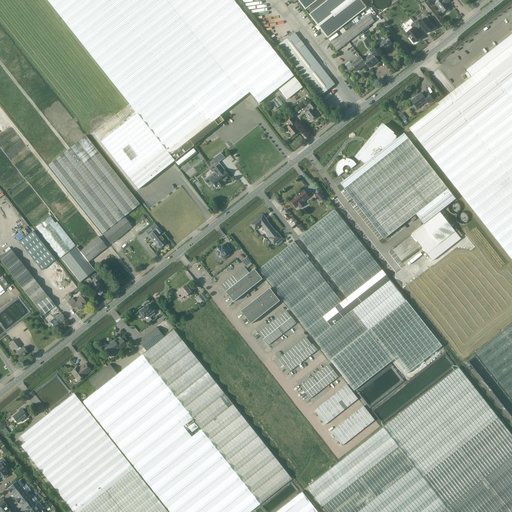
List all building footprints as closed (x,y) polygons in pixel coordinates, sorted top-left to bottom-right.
[(46,0),(170,155),(219,116),(230,108),(249,93),(258,104),(293,77),(232,0),(46,0)] [(291,0),(292,1),(295,3),(298,1),(305,10),(309,15),(328,39),(367,8),(360,0),(291,0)] [(449,8),(445,3),(446,3),(447,4),(450,2),(448,0),(441,0),(436,4),(443,13),(449,8)] [(369,14),(346,31),(331,43),(337,51),(375,21),(369,14)] [(417,21),(414,23),(418,29),(422,26),(427,33),(433,28),(430,24),(431,24),(428,20),(428,21),(425,18),(419,23),(417,21)] [(415,31),(418,29),(414,23),(410,26),(413,28),(406,33),(414,43),(421,38),(415,31)] [(511,31),(511,34),(467,71),(472,77),(438,103),(440,105),(410,129),(511,259),(511,31),(511,32),(511,31)] [(294,33),(279,45),(319,97),(334,84),(294,33)] [(392,44),(387,37),(378,44),(383,51),(392,44)] [(363,60),(364,61),(363,61),(366,64),(366,65),(368,68),(378,60),(372,53),(371,54),(370,52),(365,57),(366,58),(363,60)] [(363,60),(361,57),(351,64),(357,72),(366,65),(366,64),(363,61),(364,61),(363,60)] [(278,90),(286,100),(302,88),(294,78),(278,90)] [(416,98),(415,98),(411,101),(417,109),(427,101),(429,104),(434,100),(429,94),(425,98),(421,94),(416,98)] [(283,104),(277,97),(269,103),(275,110),(283,104)] [(311,121),(316,116),(311,110),(315,107),(311,102),(308,105),(311,109),(305,113),(311,121)] [(137,113),(100,142),(138,190),(174,161),(137,113)] [(219,116),(170,155),(174,161),(194,146),(193,145),(223,121),(219,116)] [(288,125),(285,128),(291,136),(297,132),(292,125),(295,123),(291,118),(286,122),(288,125)] [(383,125),(370,141),(371,142),(367,147),(366,146),(357,157),(361,161),(357,164),(360,168),(397,139),(396,138),(397,137),(383,125)] [(397,139),(360,168),(344,181),(340,184),(384,239),(416,214),(424,224),(439,212),(456,199),(405,133),(397,139)] [(86,136),(48,166),(102,234),(124,217),(140,204),(86,136)] [(346,159),(346,160),(345,160),(344,159),(343,159),(343,160),(342,160),(341,160),(340,161),(339,162),(339,163),(338,163),(338,164),(337,165),(337,166),(337,167),(336,168),(336,169),(336,170),(336,171),(337,172),(337,173),(337,174),(338,175),(338,176),(339,176),(345,171),(349,177),(344,181),(360,168),(357,164),(355,162),(354,162),(353,161),(353,160),(352,160),(351,160),(350,159),(349,159),(348,159),(347,159),(346,159)] [(216,175),(210,181),(216,188),(217,187),(218,188),(223,184),(222,183),(230,177),(224,170),(223,170),(218,164),(212,170),(216,175)] [(189,178),(197,172),(193,167),(186,174),(189,178)] [(296,208),(298,206),(300,208),(299,208),(300,209),(304,205),(302,203),(309,198),(303,191),(297,196),(297,197),(295,198),(294,198),(290,201),(296,208)] [(315,196),(319,201),(324,198),(320,192),(315,196)] [(463,210),(463,209),(463,207),(462,206),(461,205),(460,204),(459,204),(457,203),(456,203),(455,204),(453,204),(452,205),(451,207),(450,208),(450,209),(450,210),(450,212),(450,213),(451,214),(452,215),(452,216),(454,217),(455,217),(457,217),(458,217),(459,217),(461,216),(461,215),(462,214),(463,213),(463,211),(463,210)] [(442,345),(406,300),(335,210),(299,238),(347,298),(342,302),(294,242),(259,269),(274,289),(330,360),(355,390),(395,358),(407,373),(442,345)] [(439,212),(424,224),(411,234),(427,254),(455,232),(439,212)] [(274,245),(282,239),(277,232),(276,233),(267,221),(268,221),(263,215),(250,225),(255,230),(261,226),(271,237),(269,239),(274,245)] [(99,237),(80,252),(57,222),(55,223),(50,216),(35,227),(61,259),(80,283),(95,271),(88,262),(107,247),(99,237)] [(124,217),(102,234),(110,244),(132,227),(124,217)] [(33,231),(19,242),(41,271),(55,260),(33,231)] [(153,231),(148,235),(153,241),(154,241),(159,248),(166,243),(161,236),(158,237),(155,232),(153,231)] [(220,246),(216,250),(217,252),(216,253),(219,256),(220,255),(224,260),(230,255),(228,253),(232,250),(227,245),(224,248),(223,246),(221,247),(220,246)] [(44,315),(55,306),(32,277),(11,249),(0,257),(0,260),(21,286),(44,315)] [(249,260),(244,253),(238,257),(244,264),(249,260)] [(234,302),(263,279),(255,269),(249,273),(247,275),(244,277),(242,279),(240,281),(237,283),(235,285),(233,286),(230,288),(228,290),(226,292),(234,302)] [(94,283),(92,285),(100,295),(105,291),(102,286),(104,284),(98,276),(92,281),(94,283)] [(2,277),(0,278),(0,281),(5,288),(9,285),(2,277)] [(192,292),(188,287),(186,285),(176,293),(179,297),(180,297),(181,299),(185,296),(186,297),(192,292)] [(251,324),(280,301),(270,288),(241,311),(248,320),(251,324)] [(203,292),(198,296),(203,303),(209,299),(203,292)] [(81,296),(74,301),(72,299),(68,302),(73,308),(76,306),(79,310),(84,306),(83,305),(85,304),(86,303),(81,296)] [(149,304),(140,311),(145,318),(148,315),(150,318),(155,314),(153,312),(154,311),(149,304)] [(54,318),(50,321),(55,328),(65,319),(61,313),(57,315),(56,314),(52,317),(54,318)] [(511,323),(475,352),(511,399),(511,323)] [(165,337),(157,327),(139,341),(147,351),(165,337)] [(193,419),(201,430),(260,505),(292,479),(233,405),(174,330),(165,337),(147,351),(142,355),(193,419)] [(312,344),(306,337),(303,340),(309,347),(310,346),(312,344)] [(122,338),(116,343),(114,341),(104,349),(111,357),(120,349),(121,350),(127,345),(122,338)] [(21,345),(16,339),(10,343),(16,350),(17,349),(18,351),(16,352),(20,358),(27,353),(23,347),(21,348),(19,346),(21,345)] [(309,347),(303,340),(301,342),(306,349),(308,348),(309,347)] [(306,349),(301,342),(298,344),(303,351),(305,349),(306,349)] [(303,351),(298,344),(295,346),(301,353),(303,351)] [(301,353),(295,346),(292,348),(298,355),(301,353)] [(298,355),(292,348),(290,350),(295,357),(296,357),(298,355)] [(295,357),(290,350),(287,353),(292,360),(294,359),(295,357)] [(292,360),(287,353),(284,355),(290,362),(291,361),(292,360)] [(169,511),(250,511),(260,505),(201,430),(192,437),(184,427),(193,419),(142,355),(118,374),(98,391),(97,390),(83,402),(166,508),(169,511)] [(290,362),(284,355),(281,357),(287,364),(289,362),(290,362)] [(287,364),(281,357),(279,359),(284,366),(287,364)] [(85,375),(91,370),(86,363),(80,368),(79,367),(72,372),(78,381),(85,375)] [(118,374),(110,364),(89,380),(97,390),(98,391),(118,374)] [(511,511),(511,435),(459,367),(383,427),(306,488),(325,511),(511,511)] [(346,385),(343,387),(349,394),(352,392),(346,385)] [(349,394),(343,387),(341,389),(346,397),(349,394)] [(346,397),(341,389),(338,392),(344,399),(346,397)] [(344,399),(338,392),(335,394),(341,401),(344,399)] [(357,399),(352,392),(349,394),(355,401),(357,399)] [(21,436),(24,440),(26,442),(21,446),(27,453),(71,509),(73,511),(167,511),(74,394),(21,436)] [(341,401),(335,394),(333,396),(338,403),(341,401)] [(355,401),(349,394),(346,397),(352,404),(355,401)] [(338,403),(333,396),(330,398),(335,405),(338,403)] [(352,404),(346,397),(344,399),(349,406),(352,404)] [(335,405),(330,398),(327,400),(333,407),(335,405)] [(349,406),(344,399),(341,401),(346,408),(349,406)] [(333,407),(327,400),(324,402),(330,409),(333,407)] [(346,408),(341,401),(338,403),(344,410),(346,408)] [(330,409),(324,402),(322,405),(327,412),(330,409)] [(344,410),(338,403),(335,405),(341,412),(344,410)] [(327,412),(322,405),(319,407),(324,414),(327,412)] [(341,412),(335,405),(333,407),(338,414),(341,412)] [(368,413),(363,406),(360,409),(366,416),(368,413)] [(324,414),(319,407),(316,409),(322,416),(324,414)] [(338,414),(333,407),(330,409),(335,417),(338,414)] [(28,410),(25,412),(23,409),(13,417),(18,423),(28,416),(29,417),(32,414),(28,410)] [(322,416),(316,409),(313,411),(319,418),(322,416)] [(335,417),(330,409),(327,412),(333,419),(335,417)] [(366,416),(360,409),(357,411),(363,418),(366,416)] [(363,418),(357,411),(355,413),(360,420),(363,418)] [(333,419),(327,412),(324,414),(330,421),(333,419)] [(360,420),(355,413),(352,415),(357,422),(360,420)] [(374,421),(368,413),(366,416),(371,423),(374,421)] [(330,421),(324,414),(322,416),(327,423),(330,421)] [(357,422),(352,415),(349,417),(355,424),(357,422)] [(327,423),(322,416),(319,418),(324,425),(327,423)] [(371,423),(366,416),(363,418),(368,425),(371,423)] [(355,424),(349,417),(346,419),(352,426),(355,424)] [(368,425),(363,418),(360,420),(366,427),(368,425)] [(192,437),(201,430),(193,419),(184,427),(192,437)] [(352,426),(346,419),(344,421),(349,429),(352,426)] [(366,427),(360,420),(357,422),(363,429),(366,427)] [(349,429),(344,421),(341,424),(347,431),(349,429)] [(363,429),(357,422),(355,424),(360,431),(363,429)] [(347,431),(341,424),(338,426),(344,433),(347,431)] [(360,431),(355,424),(352,426),(358,433),(360,431)] [(344,433),(338,426),(336,428),(341,435),(344,433)] [(358,433),(352,426),(349,429),(355,436),(358,433)] [(341,435),(336,428),(333,430),(338,437),(341,435)] [(355,436),(349,429),(347,431),(352,438),(355,436)] [(338,437),(333,430),(330,432),(336,439),(338,437)] [(352,438),(347,431),(344,433),(349,440),(352,438)] [(349,440),(344,433),(341,435),(347,442),(349,440)] [(347,442),(341,435),(338,437),(344,444),(347,442)] [(344,444),(338,437),(336,439),(341,446),(344,444)] [(8,470),(5,465),(7,464),(2,458),(0,459),(0,471),(3,475),(5,474),(5,473),(8,470)] [(8,489),(13,495),(23,487),(23,486),(21,487),(17,482),(8,489)] [(13,495),(14,497),(16,498),(15,499),(17,501),(28,492),(23,487),(13,495)] [(19,503),(22,506),(32,498),(28,492),(17,501),(19,503)] [(276,511),(318,511),(302,492),(276,511)] [(22,506),(24,509),(25,510),(25,511),(26,511),(37,504),(32,498),(22,506)]
